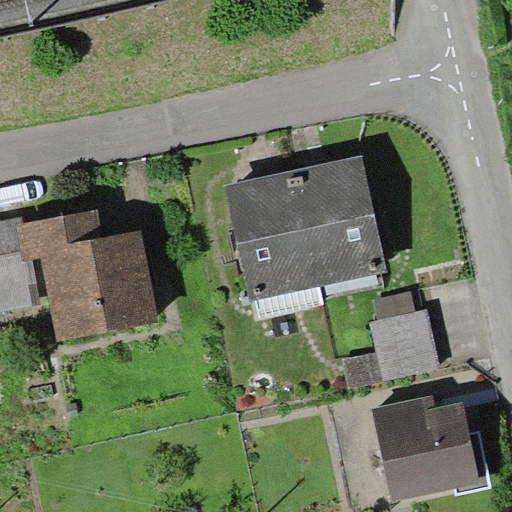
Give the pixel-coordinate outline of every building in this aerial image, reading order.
[(363,154),(295,169),(320,286),(389,271),(363,154)] [(251,301),(320,286),(295,169),(225,184),(251,301)] [(23,221),(16,223),(23,259),(42,256),(51,302),(58,339),(160,320),(142,229),(104,236),(99,207),(23,221)] [(22,216),(0,220),(0,311),(51,302),(42,256),(23,259),(16,223),(23,221),(22,216)] [(379,319),(416,311),(412,291),(375,299),(379,319)] [(379,319),(371,321),(377,351),(384,381),(441,368),(428,308),(416,311),(379,319)] [(384,381),(377,351),(343,359),(349,388),(384,381)] [(433,394),(372,406),(392,500),(456,487),(457,493),(491,486),(480,431),(471,433),(464,400),(436,406),(433,394)]
